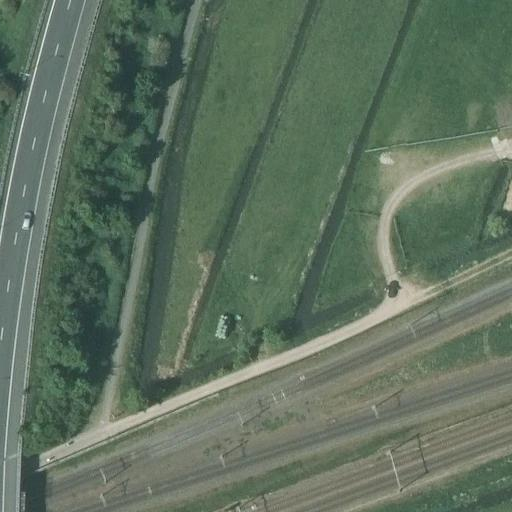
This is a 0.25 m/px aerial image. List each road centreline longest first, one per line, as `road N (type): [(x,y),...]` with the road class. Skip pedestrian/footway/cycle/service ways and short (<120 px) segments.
road 1 (motorway): [(0,347),(43,96),(71,0)]
road 2 (track): [(400,308),(383,247),(389,206),(421,177),(511,145)]
